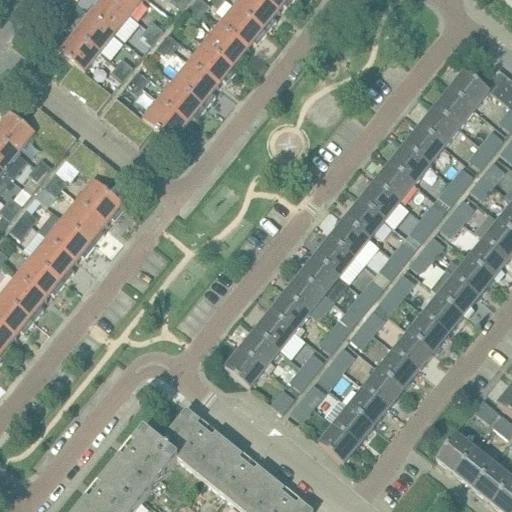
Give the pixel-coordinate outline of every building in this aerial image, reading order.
[(97,4),(87,16),(114,38),(125,47),(140,28),(129,20),(105,0),(103,0),(99,6),(97,4)] [(144,1),(143,0),(105,0),(129,20),(144,1)] [(181,0),(171,0),(170,3),(181,12),(187,4),(181,0)] [(209,9),(198,0),(192,8),(203,17),(209,9)] [(243,0),(234,11),(266,36),(276,24),(273,22),(279,16),(259,0),(243,0)] [(259,0),(279,16),(284,9),(286,11),(295,0),(259,0)] [(511,0),(500,0),(511,9),(511,0)] [(203,17),(192,8),(186,15),(197,24),(203,17)] [(256,49),(266,36),(234,11),(219,30),(223,34),(248,53),(254,47),(256,49)] [(79,30),(74,37),(99,57),(101,55),(111,63),(123,48),(113,40),(114,38),(87,16),(77,28),(79,30)] [(157,42),(163,34),(152,25),(145,33),(157,42)] [(219,30),(204,49),(235,75),(246,62),(243,60),(248,53),(223,34),(219,30)] [(151,49),(157,42),(145,33),(140,40),(151,49)] [(84,76),(99,57),(74,37),(69,43),(67,41),(57,53),(59,55),(59,56),(74,68),(83,76),(84,76)] [(179,47),(168,38),(161,46),(172,55),(179,47)] [(172,55),(161,46),(155,53),(166,62),(172,55)] [(204,49),(189,68),(217,91),(223,85),(226,87),(235,75),(204,49)] [(178,59),(163,77),(174,86),(206,112),(215,99),(213,97),(217,91),(189,68),(178,59)] [(115,70),(127,79),(133,71),(122,62),(115,70)] [(59,87),(68,94),(83,76),(74,68),(59,87)] [(121,87),(127,79),(115,70),(109,77),(121,87)] [(498,73),(483,91),(489,95),(489,96),(493,99),(506,82),(507,81),(498,73)] [(149,84),(137,75),(131,83),(143,92),(149,84)] [(464,75),(449,94),(474,115),(489,96),(489,95),(483,91),(464,75)] [(92,83),(84,76),(83,76),(68,94),(77,102),(92,83)] [(511,94),(511,87),(506,82),(493,99),(502,106),(511,94)] [(102,91),(92,83),(77,102),(87,109),(102,91)] [(143,92),(131,83),(125,90),(136,99),(143,92)] [(174,86),(159,105),(188,128),(193,122),(196,124),(205,112),(174,86)] [(102,91),(87,109),(96,117),(111,98),(102,91)] [(459,133),(474,115),(449,94),(434,113),(459,133)] [(511,113),(511,94),(502,106),(510,113),(511,114),(511,113)] [(110,128),(125,110),(116,102),(101,121),(110,128)] [(159,105),(143,124),(144,125),(153,132),(172,148),(173,147),(175,149),(185,137),(183,134),(188,128),(159,105)] [(134,117),(125,110),(110,128),(119,136),(134,117)] [(39,112),(24,130),(33,138),(48,119),(39,112)] [(444,152),(459,133),(434,113),(419,131),(444,152)] [(510,136),(511,132),(511,114),(510,113),(499,127),(510,136)] [(34,138),(33,138),(24,130),(9,118),(8,119),(6,117),(0,124),(0,142),(18,157),(34,138)] [(144,125),(143,124),(134,117),(119,136),(129,143),(144,125)] [(33,138),(34,138),(42,145),(57,127),(48,119),(33,138)] [(153,132),(144,125),(129,143),(138,151),(153,132)] [(42,145),(52,153),(67,134),(57,127),(42,145)] [(429,170),(444,152),(419,131),(404,150),(429,170)] [(67,134),(52,153),(61,160),(76,142),(67,134)] [(491,159),(503,144),(492,135),(480,150),(491,159)] [(0,173),(3,176),(11,183),(26,164),(18,157),(0,142),(0,173)] [(511,145),(511,144),(500,158),(511,167),(511,165),(511,145)] [(64,166),(74,173),(90,153),(81,146),(64,166)] [(414,189),(429,170),(404,150),(389,168),(414,189)] [(491,159),(480,150),(469,164),(480,173),(491,159)] [(90,153),(74,173),(76,175),(77,176),(79,174),(85,179),(99,161),(90,153)] [(99,161),(85,179),(94,186),(109,168),(99,161)] [(46,179),(52,172),(41,163),(35,170),(46,179)] [(64,166),(51,183),(62,192),(76,175),(74,173),(64,166)] [(493,166),(481,181),(492,190),(504,175),(493,166)] [(109,168),(94,186),(96,188),(94,190),(102,196),(103,195),(118,176),(109,168)] [(399,207),(414,189),(389,168),(374,187),(399,207)] [(40,187),(46,179),(35,170),(28,178),(40,187)] [(461,196),(473,181),(462,172),(450,187),(461,196)] [(11,183),(3,176),(0,173),(0,197),(11,183)] [(481,181),(470,195),(481,204),(492,190),(481,181)] [(51,183),(35,202),(46,211),(62,192),(51,183)] [(374,187),(359,205),(384,226),(393,233),(408,215),(399,207),(374,187)] [(450,210),(461,196),(450,187),(439,201),(450,210)] [(92,188),(78,205),(107,229),(112,223),(114,225),(124,213),(122,210),(103,195),(102,196),(92,189),(92,188)] [(11,200),(4,208),(15,217),(30,199),(22,192),(13,202),(11,200)] [(451,218),(462,227),(474,212),(463,203),(451,218)] [(62,224),(94,250),(104,237),(102,235),(107,229),(78,205),(62,224)] [(369,244),(384,226),(359,205),(344,224),(369,244)] [(511,207),(498,225),(511,236),(511,207)] [(0,217),(9,225),(15,217),(4,208),(0,213),(0,217)] [(422,221),(421,223),(432,232),(444,218),(432,209),(431,210),(422,221)] [(26,213),(19,222),(31,231),(38,222),(26,213)] [(451,218),(440,232),(451,241),(462,227),(451,218)] [(20,244),(31,231),(19,222),(9,235),(20,244)] [(421,223),(409,237),(420,246),(432,232),(421,223)] [(62,224),(47,243),(76,266),(82,260),(84,262),(94,250),(62,224)] [(344,224),(329,242),(363,270),(378,252),(369,244),(344,224)] [(511,236),(498,225),(483,244),(508,264),(511,259),(511,236)] [(421,255),(432,264),(444,250),(433,241),(421,255)] [(329,242),(314,261),(339,281),(348,288),(363,270),(329,242)] [(71,273),(76,266),(47,243),(33,261),(64,287),(74,275),(71,273)] [(483,244),(468,263),(493,283),(508,264),(483,244)] [(401,270),(413,255),(402,246),(390,261),(401,270)] [(421,255),(410,269),(421,278),(432,264),(421,255)] [(33,261),(17,281),(46,304),(51,297),(54,300),(64,287),(33,261)] [(324,300),(339,281),(314,261),(299,279),(324,300)] [(390,284),(401,270),(390,261),(379,275),(390,284)] [(455,262),(445,274),(478,301),(493,283),(468,263),(463,269),(455,262)] [(445,274),(430,293),(438,300),(463,320),(478,301),(445,274)] [(391,292),(402,301),(414,287),(403,278),(391,292)] [(299,279),(284,298),(309,318),(318,325),(333,307),(324,300),(299,279)] [(41,311),(46,304),(17,281),(2,299),(34,325),(44,313),(41,311)] [(371,307),(383,292),(372,283),(360,298),(371,307)] [(391,292),(379,307),(391,316),(402,301),(391,292)] [(300,330),(309,318),(284,298),(269,316),(294,337),(300,330)] [(360,321),(371,307),(360,298),(349,312),(360,321)] [(2,299),(0,301),(0,329),(16,342),(21,335),(24,338),(34,325),(2,299)] [(438,300),(423,318),(448,338),(463,320),(438,300)] [(373,315),(361,329),(372,338),(384,324),(373,315)] [(279,355),(294,337),(269,316),(254,335),(279,355)] [(423,318),(408,337),(433,357),(448,338),(423,318)] [(341,344),(354,329),(342,320),(330,335),(341,344)] [(11,348),(16,342),(0,329),(0,359),(3,363),(13,350),(11,348)] [(361,329),(350,343),(361,352),(372,338),(361,329)] [(264,374),(279,355),(254,335),(239,353),(264,374)] [(330,358),(341,344),(330,335),(319,349),(330,358)] [(408,337),(393,355),(418,375),(433,357),(408,337)] [(331,366),(342,375),(354,360),(343,351),(331,366)] [(249,392),(264,374),(239,353),(224,372),(249,392)] [(393,355),(378,374),(403,394),(418,375),(393,355)] [(311,381),(324,366),(313,357),(300,372),(311,381)] [(331,366),(320,380),(331,389),(342,375),(331,366)] [(300,395),(311,381),(300,372),(289,386),(300,395)] [(378,374),(363,392),(389,412),(403,394),(378,374)] [(301,403),(313,412),(325,397),(313,388),(301,403)] [(511,420),(511,389),(497,408),(511,420)] [(363,392),(348,411),(374,431),(389,412),(363,392)] [(282,417),(294,403),(283,394),(271,408),(282,417)] [(301,403),(290,417),(301,426),(313,412),(301,403)] [(497,416),(483,404),(473,415),(488,427),(497,416)] [(348,411),(334,429),(359,449),(374,431),(348,411)] [(177,462),(201,482),(228,447),(186,413),(159,447),(177,461),(177,462)] [(511,442),(511,427),(507,424),(498,435),(510,445),(511,442)] [(343,468),(359,449),(334,429),(318,448),(343,468)] [(124,457),(109,477),(143,504),(177,462),(177,461),(159,447),(143,434),(129,452),(124,457)] [(455,478),(475,453),(456,438),(436,463),(455,478)] [(223,500),(238,511),(246,511),(271,482),(228,447),(201,482),(223,500)] [(493,468),(475,453),(455,478),(473,493),(493,468)] [(492,508),(511,482),(493,468),(473,493),(492,508)] [(90,500),(80,511),(136,511),(143,504),(109,477),(95,494),(90,500)] [(308,511),(271,482),(246,511),(308,511)] [(511,511),(511,482),(492,508),(497,511),(511,511)]
